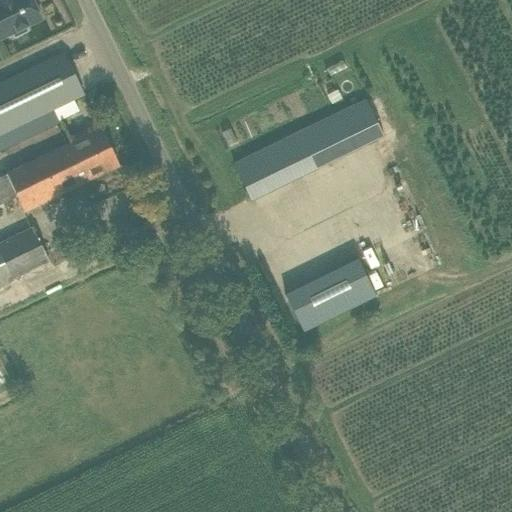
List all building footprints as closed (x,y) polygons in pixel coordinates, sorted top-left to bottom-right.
[(0,0),(0,39),(12,33),(14,37),(27,31),(26,27),(41,20),(32,0),(0,0)] [(0,150),(58,123),(52,110),(83,96),(63,53),(0,83),(0,150)] [(383,136),(366,100),(233,164),(251,200),(383,136)] [(71,144),(80,164),(84,162),(91,179),(117,166),(99,130),(81,138),(71,144)] [(71,144),(7,175),(25,212),(91,179),(84,162),(80,164),(71,144)] [(0,285),(48,260),(31,227),(0,243),(0,285)] [(357,259),(284,295),(303,332),(375,296),(357,259)]
